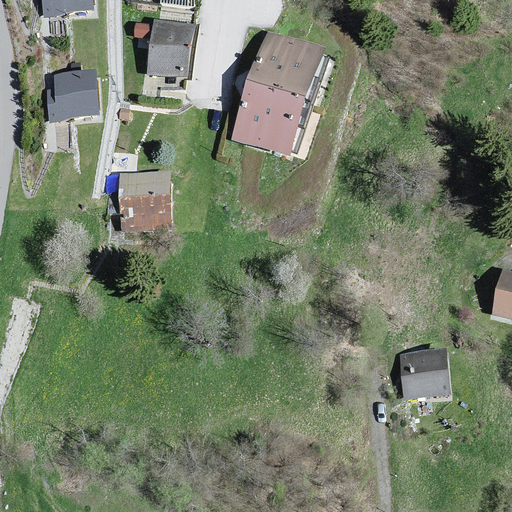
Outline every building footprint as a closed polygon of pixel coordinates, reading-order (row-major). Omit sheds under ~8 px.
[(90,0),(44,0),(45,13),(91,8),(90,0)] [(156,25),(151,69),(184,73),(189,29),(156,25)] [(316,59),(264,40),(227,145),(279,163),(316,59)] [(94,76),(58,79),(59,90),(50,91),(52,118),(98,114),(94,76)] [(191,179),(135,181),(137,230),(193,228),(191,179)] [(511,282),(503,280),(491,323),(511,328),(511,282)] [(467,356),(416,360),(419,403),(471,398),(467,356)]
